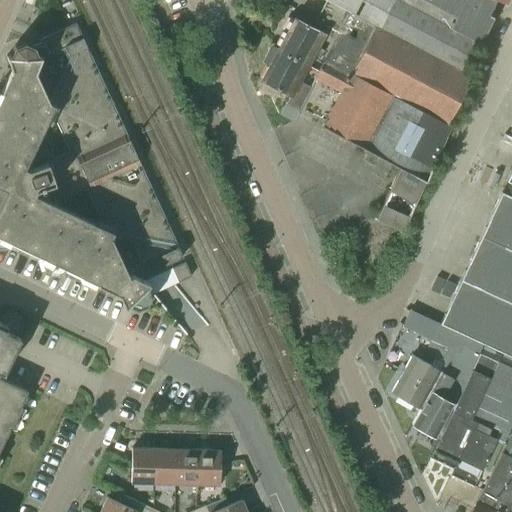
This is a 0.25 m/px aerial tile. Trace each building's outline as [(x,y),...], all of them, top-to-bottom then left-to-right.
[(315,20),(337,32),(348,12),(326,0),(315,20)] [(325,0),(326,0),(348,12),(460,72),(492,8),(489,6),(491,0),(325,0)] [(471,78),(460,72),(348,12),(337,32),(317,71),(313,78),(314,79),(339,92),(321,126),(398,168),(375,219),(401,232),(425,179),(426,180),(431,168),(431,167),(449,126),(446,124),(453,110),(454,111),(463,93),(463,92),(471,78)] [(285,33),(277,48),(277,49),(308,66),(314,55),(319,58),(323,50),(318,47),(325,34),(293,18),(285,33)] [(134,268),(181,257),(75,23),(41,38),(39,43),(33,45),(32,45),(8,55),(5,55),(10,69),(0,89),(0,237),(117,293),(123,306),(125,304),(126,305),(126,304),(127,304),(127,302),(130,300),(143,306),(146,304),(150,294),(146,284),(148,282),(139,278),(134,268)] [(317,71),(308,66),(277,49),(277,48),(271,45),(262,62),(268,65),(260,80),(289,96),(285,103),(286,103),(280,113),(292,120),(298,109),(314,79),(313,78),(317,71)] [(439,323),(467,336),(487,346),(508,355),(511,357),(511,197),(500,192),(439,323)] [(171,268),(177,282),(190,276),(184,262),(171,268)] [(0,511),(0,445),(8,428),(19,405),(26,390),(0,378),(0,372),(2,373),(19,338),(0,329),(0,511)] [(447,346),(446,348),(440,361),(444,363),(439,370),(441,371),(420,408),(419,408),(410,423),(434,436),(453,402),(457,405),(487,346),(467,336),(462,345),(447,346)] [(424,353),(440,361),(446,348),(430,340),(424,353)] [(487,346),(457,405),(430,457),(461,472),(458,478),(473,485),(494,438),(502,442),(511,421),(511,365),(505,362),(508,355),(487,346)] [(390,392),(419,408),(420,408),(441,371),(439,370),(429,365),(411,355),(390,392)] [(511,430),(501,452),(511,457),(511,430)] [(130,482),(152,483),(153,448),(131,447),(130,482)] [(480,469),(488,473),(498,451),(490,447),(480,469)] [(175,449),(153,448),(152,483),(174,483),(175,449)] [(174,483),(196,484),(196,449),(175,449),(174,483)] [(219,450),(196,449),(196,484),(218,485),(219,450)] [(505,511),(511,500),(511,457),(501,452),(469,511),(505,511)] [(98,511),(138,511),(142,504),(121,494),(117,502),(106,496),(98,511)] [(224,498),(205,506),(208,511),(245,511),(240,499),(227,505),(224,498)]
